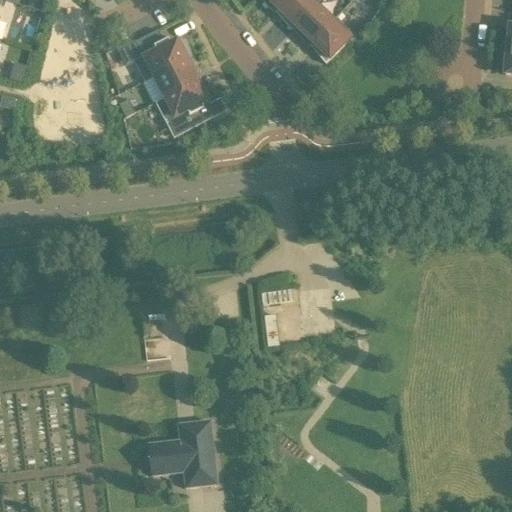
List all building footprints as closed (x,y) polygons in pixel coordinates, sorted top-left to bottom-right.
[(255,0),(261,0),(274,15),(288,0),(255,0),(256,0),(255,0)] [(292,32),(293,30),(317,6),(311,0),(288,0),(274,15),(275,15),(276,14),(292,32)] [(6,23),(26,26),(29,5),(8,2),(6,23)] [(309,49),(310,47),(334,23),(317,6),(293,30),(309,49)] [(334,23),(310,47),(326,65),(352,39),(334,23)] [(136,43),(154,79),(188,61),(178,41),(171,45),(169,40),(165,43),(159,31),(136,43)] [(154,79),(165,100),(199,82),(188,61),(154,79)] [(199,82),(165,100),(156,104),(174,140),(206,124),(200,112),(205,110),(202,106),(209,102),(199,82)] [(485,100),(487,108),(494,107),(493,99),(485,100)] [(129,101),(120,106),(126,119),(136,114),(129,101)] [(184,474),(186,490),(217,486),(210,423),(178,427),(180,442),(148,446),(152,478),(184,474)]
